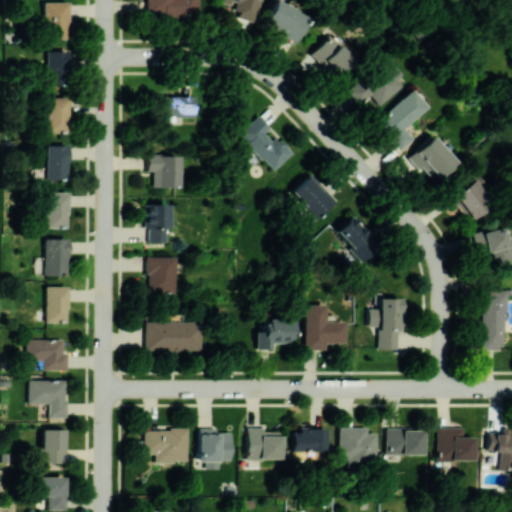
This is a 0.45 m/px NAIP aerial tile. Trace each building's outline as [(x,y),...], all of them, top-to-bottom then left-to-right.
[(64,0),(41,1),(42,39),(66,38),(64,0)] [(272,0),(262,20),(280,30),(278,34),(294,42),(307,16),(275,0),(272,0)] [(334,78),(352,59),(325,35),(308,53),(334,78)] [(44,50),(43,85),(64,85),(64,50),(44,50)] [(378,105),(405,79),(382,55),(344,91),(357,105),(368,95),(378,105)] [(400,149),(412,138),(403,128),(427,106),(410,89),(374,122),(400,149)] [(192,95),(162,96),(162,121),(171,121),(171,117),(193,116),(192,95)] [(43,132),(65,132),(64,96),(43,96),(43,132)] [(237,132),(271,170),(291,152),(277,137),(271,141),(262,131),(267,127),(256,115),(237,132)] [(409,155),(433,182),(455,162),(430,135),(409,155)] [(42,178),(63,179),(64,144),(43,144),(42,178)] [(150,187),(175,186),(175,153),(144,153),(144,171),(150,171),(150,187)] [(334,201),(308,172),(288,191),(315,219),(334,201)] [(490,203),(480,190),(486,186),(477,173),(445,198),(452,208),(456,205),(468,220),(490,203)] [(65,192),(43,191),(42,226),(64,227),(65,192)] [(163,242),(164,203),(141,203),(141,227),(145,227),(145,242),(163,242)] [(332,231),(362,262),(375,249),(363,236),(368,232),(350,213),(332,231)] [(470,233),(476,255),(486,252),(489,266),(510,261),(501,225),(470,233)] [(41,274),(64,275),(64,237),(41,237),(41,274)] [(172,255),(144,256),(144,292),(172,291),(172,255)] [(65,286),(43,285),(42,321),(64,321),(65,286)] [(503,290),(479,289),(478,348),(502,349),(503,290)] [(396,348),(397,297),(375,297),(375,307),(365,307),(365,325),(376,326),(375,347),(396,348)] [(342,341),(341,320),(321,321),(321,303),(300,304),(300,349),(322,348),(322,342),(342,341)] [(288,320),(259,319),(258,331),(253,331),(253,348),(269,348),(269,342),(288,342),(288,320)] [(142,350),(197,349),(197,320),(141,321),(142,350)] [(64,369),(64,352),(60,352),(60,339),(24,338),(24,359),(40,360),(40,369),(64,369)] [(63,379),(26,379),(26,403),(39,403),(38,415),(63,415),(63,379)] [(244,458),(279,458),(279,431),(262,431),(263,427),(245,426),(244,458)] [(364,426),(336,427),(337,466),(374,465),(374,432),(364,432),(364,426)] [(471,459),(471,436),(461,436),(460,426),(434,427),(435,460),(471,459)] [(228,431),(213,432),(213,427),(195,427),(196,460),(203,460),(203,468),(217,468),(217,459),(229,459),(228,431)] [(290,450),(325,451),(325,428),(298,427),(298,431),(291,431),(290,450)] [(64,428),(38,428),(38,462),(64,462),(64,428)] [(185,428),(142,429),(142,453),(153,453),(154,461),(186,461),(185,428)] [(421,453),(420,428),(384,429),(384,454),(421,453)] [(511,433),(486,433),(485,452),(511,452),(511,433)] [(35,496),(45,495),(46,509),(63,508),(62,476),(35,476),(35,496)]
